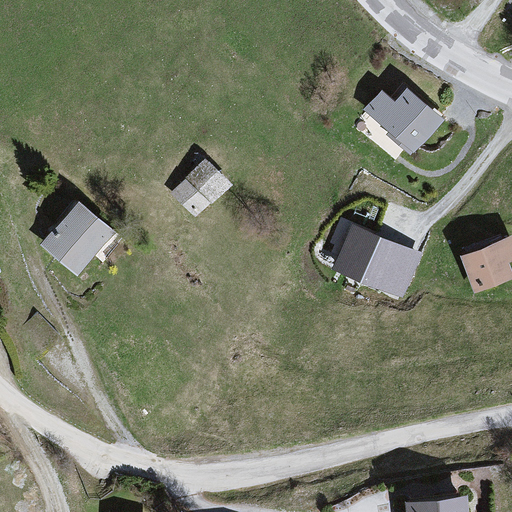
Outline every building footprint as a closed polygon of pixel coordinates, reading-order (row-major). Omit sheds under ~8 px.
[(388,103),(374,91),(356,113),(409,155),(438,120),(400,89),(388,103)] [(226,183),(198,158),(165,195),(193,220),(226,183)] [(72,202),(36,243),(71,273),(107,232),(72,202)] [(418,251),(350,225),(332,271),(401,297),(418,251)] [(511,235),(511,234),(456,254),(469,292),(511,277),(511,235)] [(463,511),(461,490),(398,498),(399,511),(463,511)]
